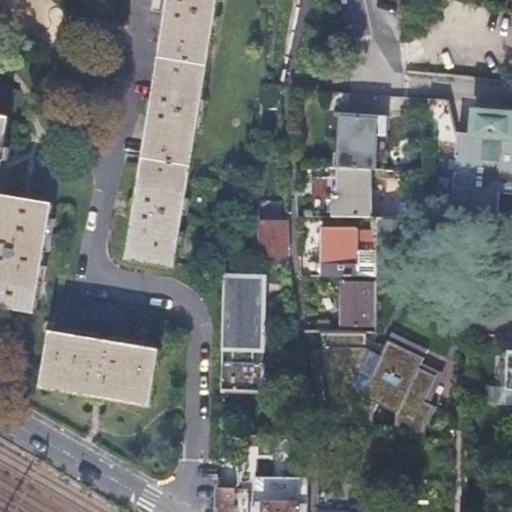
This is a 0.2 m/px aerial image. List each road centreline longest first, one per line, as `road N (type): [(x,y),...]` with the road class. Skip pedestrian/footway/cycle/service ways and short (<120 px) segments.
road 1 (residential): [(511,92),(378,78),(357,0)]
road 2 (residential): [(0,412),(170,511)]
